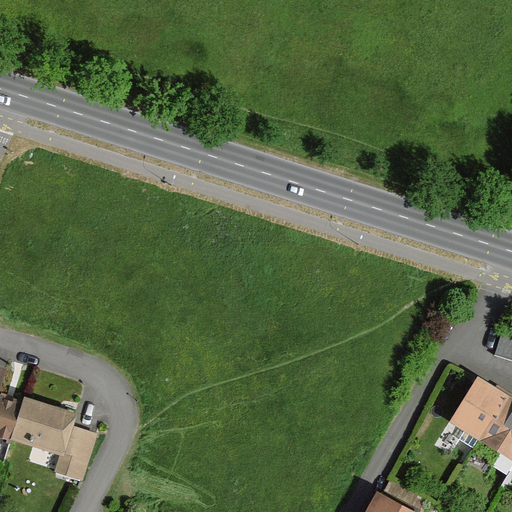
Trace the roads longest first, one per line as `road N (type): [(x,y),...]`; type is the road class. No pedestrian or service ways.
road 1 (secondary): [(511,164),(0,5)]
road 2 (secondary): [(12,92),(511,250)]
road 3 (residential): [(86,511),(122,438),(119,400),(85,367),(0,341)]
